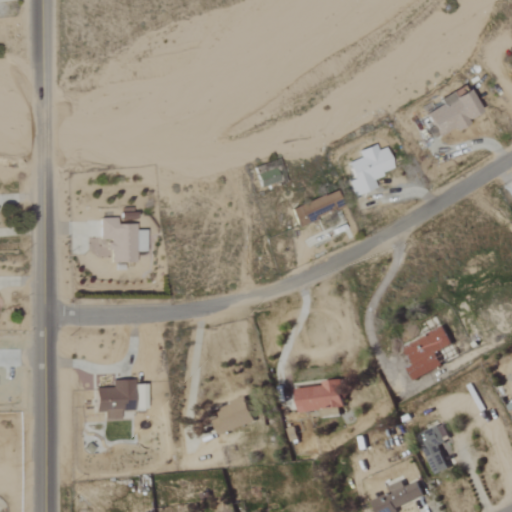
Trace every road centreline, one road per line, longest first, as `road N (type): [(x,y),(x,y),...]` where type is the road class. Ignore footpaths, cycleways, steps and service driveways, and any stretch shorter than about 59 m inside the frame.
road 1 (tertiary): [(46,511),(41,0)]
road 2 (residential): [(44,317),(201,313),(271,293),(413,222),(511,160)]
